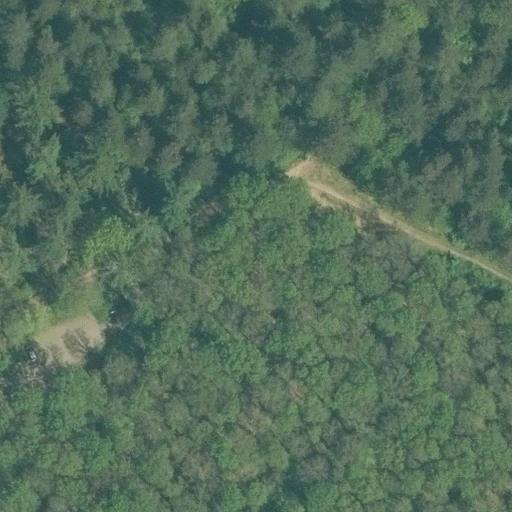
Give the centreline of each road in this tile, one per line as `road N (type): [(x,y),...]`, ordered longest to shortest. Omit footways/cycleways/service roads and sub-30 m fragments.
road 1 (track): [(294,173),(511,283)]
road 2 (track): [(111,269),(294,173)]
road 3 (track): [(0,379),(131,313),(111,269)]
road 4 (track): [(0,322),(111,269)]
